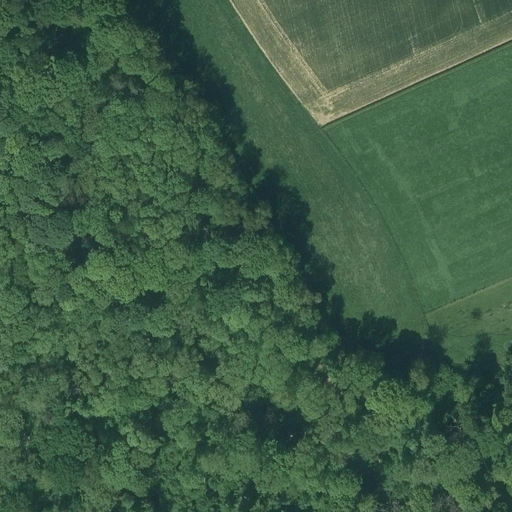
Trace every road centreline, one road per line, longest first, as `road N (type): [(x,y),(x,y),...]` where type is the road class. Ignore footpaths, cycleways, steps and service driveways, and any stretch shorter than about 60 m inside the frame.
road 1 (track): [(349,332),(329,380),(272,461),(273,480),(292,503)]
road 2 (track): [(471,497),(407,487),(292,503)]
